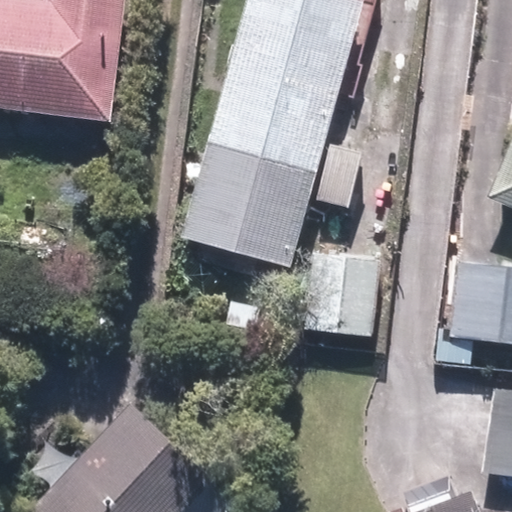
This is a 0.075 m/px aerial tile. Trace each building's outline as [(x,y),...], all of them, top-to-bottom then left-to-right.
[(115,112),(124,113),(133,0),(0,0),(0,102),(30,105),(27,140),(112,147),(115,112)] [(371,0),(255,0),(194,231),(302,260),(371,0)] [(511,144),(493,188),(511,196),(511,144)] [(511,244),(455,240),(445,361),(502,366),(494,467),(511,468),(511,244)] [(381,335),(385,255),(313,251),(309,331),(381,335)] [(36,459),(61,482),(33,511),(234,511),(236,511),(210,487),(229,467),(147,390),(91,451),(66,427),(36,459)] [(499,511),(488,482),(410,511),(499,511)]
